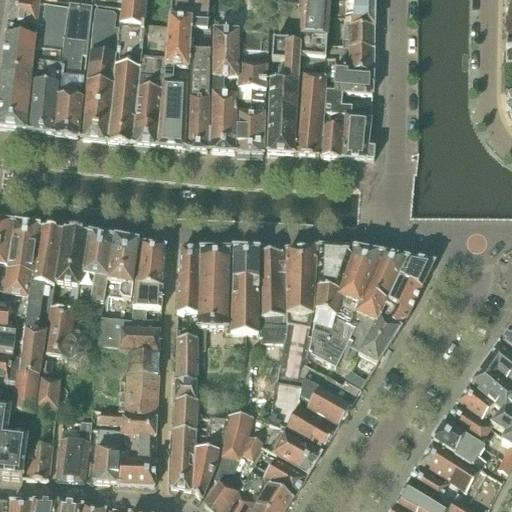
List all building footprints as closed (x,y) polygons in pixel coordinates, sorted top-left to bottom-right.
[(146,0),(122,0),(119,25),(144,28),(146,0)] [(164,69),(157,151),(184,154),(188,89),(188,74),(189,56),(191,56),(192,32),(210,33),(211,0),(170,0),(168,30),(164,69)] [(344,25),(350,25),(350,1),(330,0),(329,0),(302,0),(300,39),(327,41),(328,22),(344,23),(344,25)] [(373,31),(374,2),(350,1),(350,25),(349,30),(373,31)] [(12,2),(8,25),(37,30),(42,30),(45,9),(45,7),(12,2)] [(54,139),(78,142),(84,81),(70,79),(71,71),(73,68),(74,61),(75,50),(88,51),(92,9),(68,6),(68,11),(61,72),(59,88),(54,139)] [(0,86),(0,131),(25,135),(31,85),(34,85),(34,77),(38,77),(40,70),(61,72),(68,11),(54,10),(45,9),(42,30),(37,30),(8,25),(5,40),(0,86)] [(87,88),(82,142),(107,146),(118,31),(114,30),(116,15),(95,12),(87,88)] [(118,31),(107,146),(132,149),(137,105),(144,28),(119,25),(118,31)] [(132,149),(157,151),(164,69),(168,30),(144,28),(137,105),(132,149)] [(348,76),(373,77),(373,31),(349,30),(343,30),(342,51),(326,50),(326,62),(327,63),(335,64),(335,70),(348,71),(348,76)] [(189,104),(188,154),(207,155),(209,54),(210,33),(192,32),(191,56),(189,104)] [(243,58),(267,59),(268,37),(261,37),(261,35),(238,34),(213,33),(211,82),(213,82),(211,155),(235,157),(238,68),(242,68),(243,58)] [(269,86),(267,158),(293,160),(298,60),(300,60),(326,62),(326,50),(327,41),(300,39),(300,48),(288,48),(288,43),(272,43),(271,64),(269,86)] [(238,68),(235,157),(263,158),(265,94),(266,94),(267,59),(243,58),(242,68),(238,68)] [(300,60),(294,160),(322,162),(324,130),(325,119),(326,94),(327,73),(327,63),(326,62),(300,60)] [(34,77),(34,85),(29,136),(53,139),(54,139),(59,88),(61,72),(40,70),(38,77),(34,77)] [(372,99),(373,77),(348,76),(348,71),(335,70),(335,74),(336,74),(335,95),(342,96),(372,99)] [(344,132),(342,163),(374,164),(375,152),(368,151),(371,122),(361,121),(362,111),(341,109),(342,96),(335,95),(326,94),(325,119),(345,121),(344,132)] [(322,162),(342,163),(344,132),(324,130),(322,162)] [(0,225),(0,270),(1,271),(7,272),(13,227),(0,225)] [(27,314),(39,231),(38,230),(14,227),(13,227),(7,272),(4,294),(0,294),(0,296),(0,311),(11,313),(7,335),(16,336),(24,337),(27,314)] [(63,234),(39,231),(27,314),(24,337),(21,361),(19,377),(39,379),(42,359),(49,309),(52,310),(55,290),(63,234)] [(78,293),(87,238),(63,234),(55,290),(70,292),(78,293)] [(113,243),(87,238),(78,293),(74,328),(90,331),(99,332),(101,322),(103,309),(104,309),(105,301),(113,243)] [(114,243),(113,243),(105,301),(123,303),(131,304),(133,291),(135,291),(141,248),(138,247),(138,248),(114,243)] [(162,292),(163,273),(165,251),(141,248),(135,291),(162,292)] [(318,291),(312,342),(309,355),(312,356),(314,354),(318,356),(327,340),(326,340),(335,321),(342,300),(354,253),(320,251),(318,291)] [(317,252),(286,255),(286,331),(279,375),(296,380),(302,383),(303,369),(304,369),(312,356),(309,355),(312,342),(308,341),(313,318),(317,252)] [(179,287),(177,318),(187,319),(186,333),(177,332),(178,343),(190,343),(190,333),(197,334),(200,254),(181,253),(179,287)] [(190,343),(198,343),(198,355),(206,355),(206,335),(225,335),(228,335),(229,275),(229,254),(200,254),(197,334),(190,333),(190,343)] [(228,335),(225,335),(225,339),(259,339),(260,254),(233,254),(233,275),(229,275),(228,335)] [(335,371),(346,351),(358,323),(362,314),(365,315),(388,259),(355,254),(342,300),(335,321),(326,340),(327,340),(318,356),(314,354),(312,356),(311,358),(335,371)] [(283,255),(263,255),(262,342),(262,348),(283,348),(286,331),(286,319),(283,319),(283,255)] [(388,259),(365,315),(362,314),(358,323),(346,351),(358,357),(379,320),(386,306),(391,296),(407,263),(388,259)] [(434,267),(408,263),(387,306),(386,306),(379,320),(401,331),(409,317),(434,267)] [(132,313),(143,313),(161,314),(162,292),(135,291),(132,313)] [(74,328),(78,293),(70,292),(68,312),(52,310),(49,309),(42,359),(66,362),(70,328),(74,328)] [(0,311),(0,333),(7,335),(11,313),(0,311)] [(99,332),(96,354),(118,357),(127,357),(159,358),(160,324),(143,323),(143,313),(132,313),(131,324),(101,322),(99,332)] [(358,357),(378,367),(401,331),(379,320),(358,357)] [(511,359),(511,334),(510,333),(499,349),(511,359)] [(7,337),(0,335),(0,360),(12,362),(12,360),(16,336),(7,335),(7,337)] [(197,386),(197,375),(198,355),(198,343),(190,343),(178,343),(176,343),(176,374),(175,385),(197,386)] [(481,375),(477,380),(511,404),(511,359),(499,349),(488,365),(481,375)] [(158,379),(159,358),(134,357),(127,357),(126,377),(158,379)] [(0,360),(0,385),(9,387),(9,384),(16,385),(12,414),(31,417),(34,417),(39,379),(19,377),(21,361),(12,360),(12,362),(0,360)] [(52,364),(42,363),(40,379),(50,381),(52,364)] [(307,413),(338,430),(360,394),(345,385),(343,390),(304,369),(303,369),(302,383),(300,403),(310,408),(307,413)] [(322,455),(336,433),(299,412),(300,403),(302,383),(296,380),(279,375),(269,427),(284,434),(322,455)] [(344,385),(360,394),(365,385),(350,376),(344,385)] [(123,420),(156,421),(158,379),(126,377),(123,418),(123,420)] [(511,404),(477,380),(471,389),(494,409),(493,410),(500,415),(489,431),(496,436),(496,437),(503,441),(501,444),(511,450),(510,451),(511,451),(511,404)] [(40,382),(39,390),(36,412),(57,415),(62,385),(40,382)] [(197,386),(175,385),(175,404),(196,405),(197,386)] [(494,409),(471,389),(457,410),(481,426),(493,410),(494,409)] [(175,404),(173,434),(197,435),(197,422),(198,405),(196,405),(175,404)] [(491,445),(496,437),(496,436),(489,431),(481,426),(457,410),(445,427),(445,428),(480,449),(484,442),(491,446),(491,445)] [(0,481),(22,483),(28,443),(31,417),(12,414),(4,413),(0,412),(0,481)] [(121,430),(121,436),(120,440),(122,440),(155,441),(156,421),(123,420),(123,418),(100,416),(99,428),(121,430)] [(220,485),(204,509),(207,511),(228,511),(238,496),(247,480),(239,475),(236,480),(234,479),(237,465),(249,440),(252,421),(226,418),(225,423),(224,431),(224,432),(222,445),(221,455),(217,472),(213,483),(220,485)] [(208,432),(224,432),(224,431),(225,423),(208,422),(208,432)] [(55,485),(85,486),(90,447),(90,439),(91,434),(91,428),(80,427),(77,445),(60,444),(55,485)] [(484,452),(480,449),(445,428),(433,446),(480,475),(485,466),(478,461),(484,452)] [(39,449),(40,431),(32,430),(30,448),(39,449)] [(216,470),(219,455),(221,455),(222,445),(224,432),(208,432),(205,432),(205,453),(196,453),(195,460),(192,495),(201,504),(216,470)] [(96,452),(94,487),(119,488),(122,440),(120,440),(121,436),(98,434),(98,440),(97,452),(96,452)] [(195,460),(196,453),(196,451),(197,435),(173,434),(172,459),(195,460)] [(272,458),(308,478),(320,458),(284,437),(281,442),(273,438),(265,454),(272,458)] [(155,457),(155,441),(122,440),(119,488),(139,489),(154,490),(155,457)] [(249,442),(242,457),(253,462),(260,447),(249,442)] [(466,496),(476,481),(480,475),(433,446),(419,468),(419,469),(449,487),(437,509),(441,511),(470,511),(456,503),(459,498),(456,496),(459,492),(466,496)] [(26,483),(49,484),(52,451),(30,448),(26,483)] [(511,451),(510,451),(503,463),(511,468),(511,451)] [(171,491),(191,495),(192,495),(195,460),(172,459),(171,491)] [(250,475),(293,501),(306,481),(274,462),(266,476),(253,469),(250,475)] [(511,468),(503,463),(497,473),(507,479),(511,468)] [(406,490),(437,509),(449,487),(419,469),(406,490)] [(250,475),(247,480),(238,496),(228,511),(286,511),(293,501),(250,475)] [(441,511),(437,509),(406,490),(396,509),(401,511),(441,511)]
